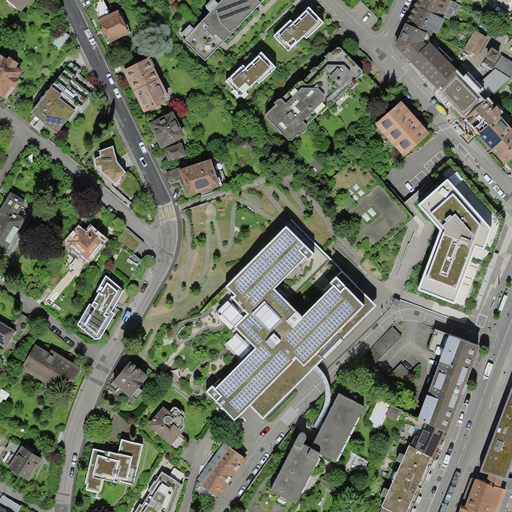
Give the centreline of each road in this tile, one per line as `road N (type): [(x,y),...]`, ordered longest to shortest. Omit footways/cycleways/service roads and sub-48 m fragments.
road 1 (residential): [(502,344),(409,313),(391,318),(270,439),(219,511)]
road 2 (residential): [(67,0),(151,173),(169,219),(168,245)]
road 3 (residential): [(379,52),(511,196)]
road 4 (residential): [(26,132),(168,245)]
road 5 (secondary): [(437,511),(502,344)]
road 6 (residential): [(107,359),(72,444),(62,511)]
road 7 (residential): [(0,278),(107,359)]
road 8 (residential): [(168,245),(107,359)]
